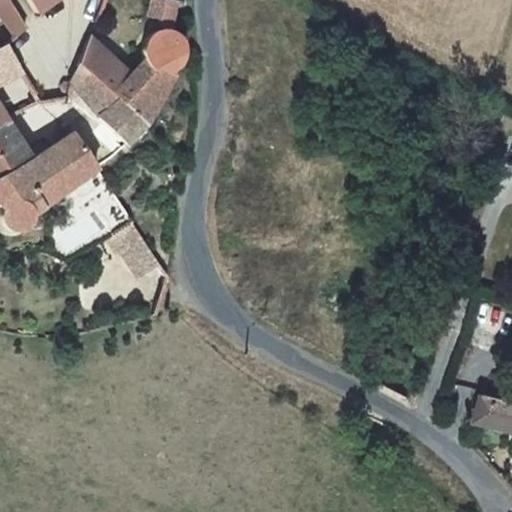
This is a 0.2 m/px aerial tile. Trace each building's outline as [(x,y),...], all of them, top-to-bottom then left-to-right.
[(9,0),(17,10),(27,0),(9,0)] [(61,60),(117,115),(137,76),(144,80),(155,60),(145,51),(148,49),(151,47),(154,45),(156,41),(158,39),(157,35),(157,33),(156,30),(155,29),(154,27),(151,25),(148,24),(148,0),(92,0),(105,4),(95,18),(107,26),(106,30),(105,34),(105,37),(106,40),(106,43),(107,46),(108,50),(109,54),(69,42),(61,60)] [(54,72),(48,78),(83,118),(98,134),(117,115),(61,60),(54,69),(54,72)] [(74,126),(88,143),(98,134),(83,118),(74,126)] [(2,151),(0,152),(0,229),(1,229),(3,227),(5,225),(6,222),(7,217),(7,216),(69,165),(67,162),(39,124),(9,145),(2,151)] [(62,147),(72,159),(80,151),(70,140),(62,147)] [(101,206),(75,227),(91,247),(98,242),(116,227),(101,206)] [(134,312),(171,292),(133,225),(104,241),(111,253),(77,272),(98,310),(125,295),(134,312)] [(511,400),(463,393),(459,417),(511,425),(511,400)]
